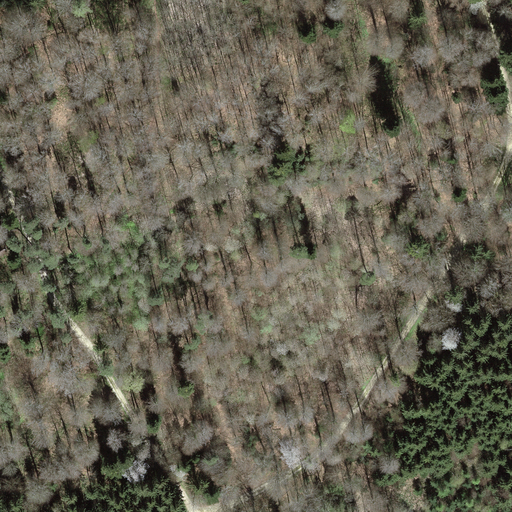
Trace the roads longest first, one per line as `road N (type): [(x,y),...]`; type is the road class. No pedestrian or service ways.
road 1 (track): [(481,0),(510,111),(510,144),(496,183),(349,419),(297,467),(207,511)]
road 2 (track): [(0,156),(61,309),(198,511)]
road 3 (track): [(156,0),(156,123),(80,251),(43,265)]
